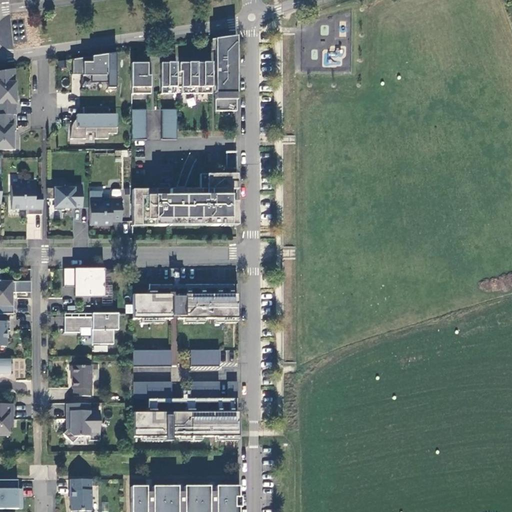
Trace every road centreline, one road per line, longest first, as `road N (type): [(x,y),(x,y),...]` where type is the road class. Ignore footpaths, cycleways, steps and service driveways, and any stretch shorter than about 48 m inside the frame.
road 1 (residential): [(251,252),(252,511)]
road 2 (residential): [(251,18),(251,252)]
road 3 (residential): [(251,252),(37,254)]
road 4 (unclassified): [(43,50),(251,18)]
road 5 (residential): [(40,456),(37,254)]
